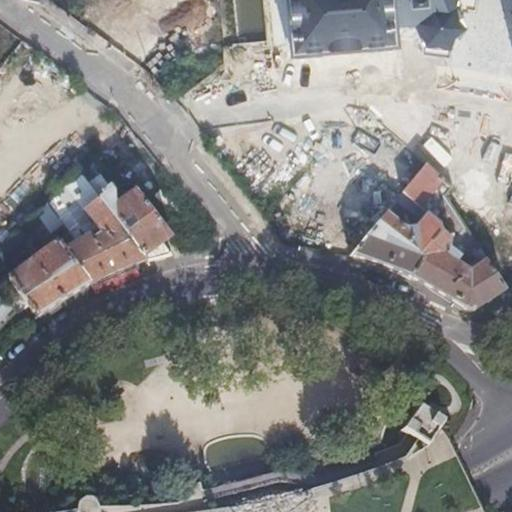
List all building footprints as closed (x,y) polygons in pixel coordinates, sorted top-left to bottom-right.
[(280,0),(285,42),(369,34),(413,31),(417,41),(443,44),(459,23),(462,0),(280,0)] [(490,176),(498,187),(511,176),(511,143),(509,145),(494,126),(456,154),(479,184),(490,176)] [(398,194),(423,213),(446,183),(421,164),(398,194)] [(36,327),(163,238),(129,189),(116,198),(94,168),(32,212),(52,240),(0,277),(36,327)] [(511,278),(511,204),(506,194),(465,218),(505,283),(511,278)] [(0,323),(9,313),(0,305),(0,323)] [(442,412),(423,400),(405,431),(419,439),(425,443),(431,446),(449,416),(442,412)]
